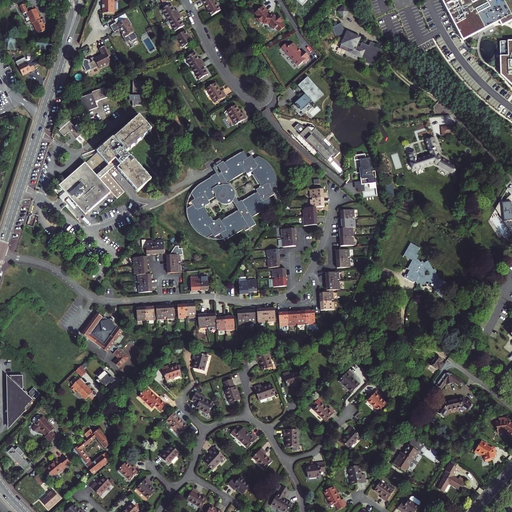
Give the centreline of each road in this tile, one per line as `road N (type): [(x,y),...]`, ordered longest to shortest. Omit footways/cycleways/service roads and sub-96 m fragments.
road 1 (residential): [(0,254),(52,268),(107,301),(268,301),(305,280),(336,190)]
road 2 (residential): [(68,328),(125,379),(5,493)]
road 3 (secondary): [(61,58),(0,253)]
